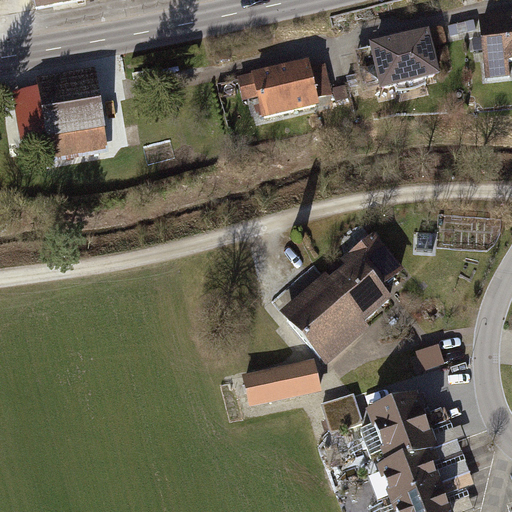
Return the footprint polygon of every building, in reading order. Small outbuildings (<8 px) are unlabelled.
[(34,0),(38,14),(113,0),(34,0)] [(511,15),(481,19),(487,80),(511,78),(510,66),(511,66),(511,15)] [(475,22),(449,28),(451,38),(477,33),(475,22)] [(430,33),(371,47),(372,51),(380,86),(382,94),(441,80),(430,33)] [(380,86),(372,51),(356,55),(364,90),(380,86)] [(310,62),(238,79),(244,103),(258,100),(264,122),(321,108),(319,100),(312,70),(310,62)] [(326,66),(312,70),(319,100),(333,97),(326,66)] [(95,71),(36,81),(38,91),(13,95),(21,145),(45,141),(49,163),(109,153),(95,71)] [(347,88),(333,91),(336,104),(349,101),(347,88)] [(348,270),(332,284),(367,325),(393,303),(385,294),(408,274),(374,236),(342,264),(348,270)] [(327,278),(282,317),(328,371),(373,332),(367,325),(332,284),(327,278)] [(439,347),(416,355),(423,374),(446,366),(439,347)] [(315,365),(243,380),(250,411),(322,396),(315,365)] [(353,397),(322,408),(331,436),(363,426),(353,397)] [(419,399),(367,419),(387,473),(431,456),(439,453),(419,399)] [(434,464),(431,456),(387,473),(379,476),(393,511),(445,491),(440,477),(436,478),(431,465),(434,464)] [(448,499),(445,491),(393,511),(451,511),(449,511),(444,500),(448,499)]
